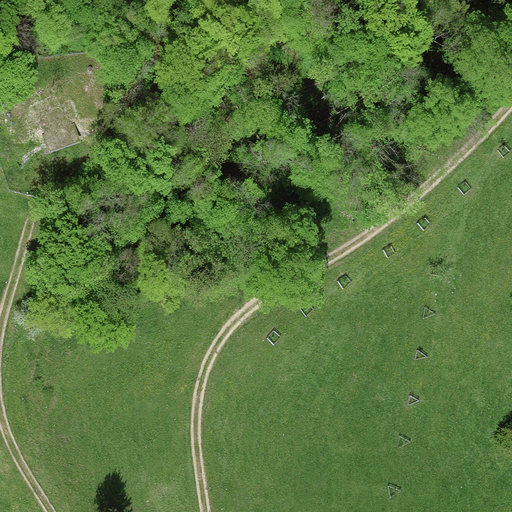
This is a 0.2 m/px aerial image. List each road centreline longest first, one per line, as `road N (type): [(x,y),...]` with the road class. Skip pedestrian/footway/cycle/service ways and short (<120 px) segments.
road 1 (track): [(511,101),(368,234),(231,325),(197,399),(207,511)]
road 2 (track): [(0,328),(36,200)]
